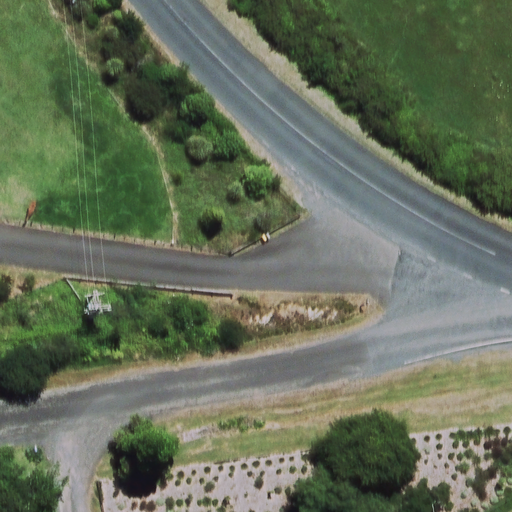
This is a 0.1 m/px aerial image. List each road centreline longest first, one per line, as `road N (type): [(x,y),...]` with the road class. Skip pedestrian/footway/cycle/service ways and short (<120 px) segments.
road 1 (residential): [(511,303),(447,336),(0,405)]
road 2 (tertiary): [(511,267),(395,215),(258,94),(168,0)]
